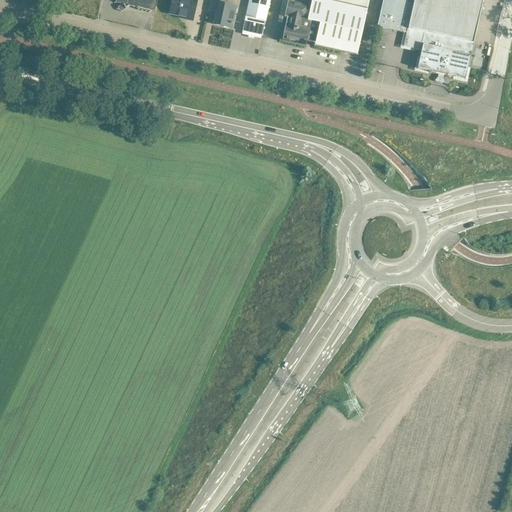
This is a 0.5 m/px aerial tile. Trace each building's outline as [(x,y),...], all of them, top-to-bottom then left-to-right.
[(157,2),(157,0),(116,0),(115,3),(122,5),(125,10),(130,7),(136,8),(137,10),(139,9),(141,11),(143,10),(145,12),(147,11),(148,13),(151,11),(154,12),(157,2)] [(172,0),(172,4),(169,14),(179,16),(178,17),(179,18),(180,17),(191,19),(191,20),(192,20),(195,11),(196,0),(172,0)] [(211,0),(211,2),(209,12),(210,6),(217,8),(214,21),(222,23),(221,27),(231,29),(233,20),(236,8),(227,6),(227,0),(211,0)] [(249,0),(242,32),(249,34),(248,36),(254,38),(255,35),(262,37),(270,0),(249,0)] [(368,0),(311,0),(310,7),(288,2),(284,16),(287,17),(282,40),(303,45),(303,42),(315,45),(314,46),(313,46),(313,47),(357,57),(357,56),(356,56),(368,0)] [(382,0),(377,27),(400,33),(410,35),(407,48),(414,49),(414,51),(420,52),(418,58),(420,58),(417,69),(429,72),(428,73),(435,75),(435,73),(447,76),(446,77),(453,79),(453,77),(465,80),(467,68),(468,69),(474,44),(473,44),(482,0),(382,0)]
